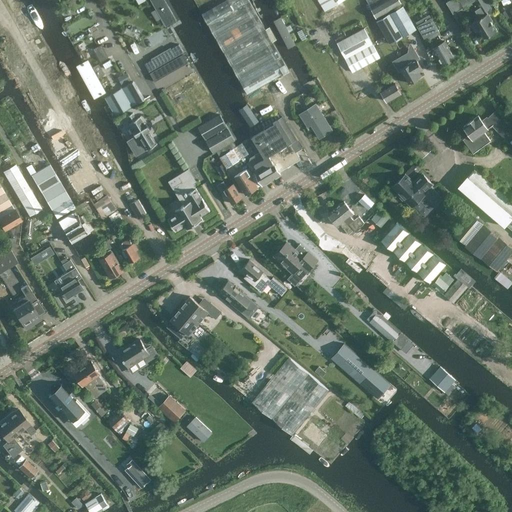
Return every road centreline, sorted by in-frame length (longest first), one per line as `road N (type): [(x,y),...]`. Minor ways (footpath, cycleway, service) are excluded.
road 1 (tertiary): [(0,375),(511,53)]
road 2 (unknown): [(236,227),(167,102),(137,79),(91,0)]
road 3 (unclassified): [(193,511),(274,478),(305,484),(340,511)]
